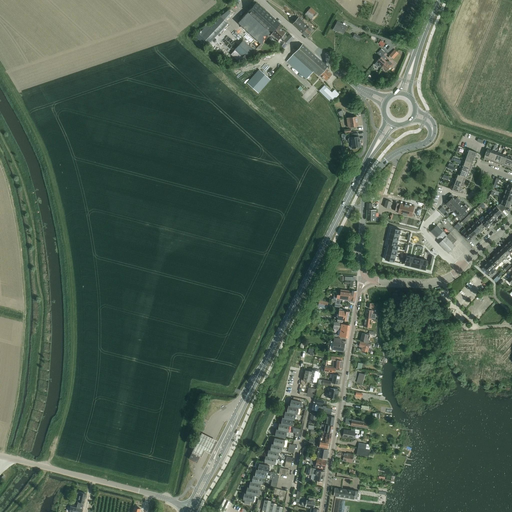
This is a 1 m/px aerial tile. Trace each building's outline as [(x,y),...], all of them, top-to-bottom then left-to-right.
[(282,30),(278,26),(280,24),(257,3),(238,23),(262,45),(271,35),(277,42),(281,38),(284,40),(284,41),(288,45),(294,38),(290,34),(288,37),(284,34),(285,33),(285,32),(285,31),(283,30),(282,30)] [(311,20),(317,13),(311,8),(305,14),(311,20)] [(226,20),(231,14),(228,11),(221,16),(210,28),(207,25),(199,34),(198,33),(195,36),(204,44),(207,41),(209,43),(228,24),(224,20),(225,19),(226,20)] [(299,17),(297,16),(294,19),(296,21),(293,24),(307,37),(313,31),(299,17)] [(344,34),(347,27),(337,21),(333,30),(336,31),(337,30),(344,34)] [(244,40),(235,50),(247,61),(255,51),(244,40)] [(326,81),(333,74),(326,68),(328,67),(302,44),(294,53),(314,71),(319,77),(320,75),(326,81)] [(388,71),(395,63),(386,55),(387,54),(381,49),(378,53),(382,57),(375,64),(378,67),(379,66),(382,68),(383,66),(388,71)] [(395,50),(390,56),(394,60),(399,53),(395,50)] [(294,53),(287,61),(306,79),(314,71),(305,63),(294,53)] [(259,69),(241,89),(253,100),(270,80),(259,69)] [(325,86),(319,91),(331,103),(340,95),(335,90),(332,93),(325,86)] [(349,127),(359,126),(357,116),(347,118),(349,127)] [(359,137),(358,133),(351,134),(352,138),(350,138),(348,140),(349,141),(350,142),(351,142),(352,149),(362,147),(361,140),(360,140),(360,136),(359,137)] [(467,154),(467,155),(476,158),(478,153),(469,149),(467,154)] [(485,151),(484,154),(486,155),(484,158),(489,160),(493,151),(488,149),(487,152),(485,151)] [(493,151),(489,160),(494,162),(498,153),(493,151)] [(498,153),(494,162),(495,162),(499,164),(503,155),(502,155),(498,153)] [(465,159),(465,160),(474,163),(474,162),(476,158),(467,155),(465,159)] [(503,155),(499,164),(505,166),(508,157),(503,155)] [(463,165),(472,168),(474,163),(465,160),(463,164),(463,165)] [(461,170),(470,173),(472,168),(463,165),(461,169),(461,170)] [(461,170),(459,175),(467,178),(468,178),(470,173),(461,170)] [(456,179),(455,179),(465,183),(465,182),(467,178),(459,175),(457,174),(456,179)] [(455,179),(454,184),(463,188),(465,183),(455,179)] [(452,189),(452,190),(461,193),(463,188),(454,184),(452,189)] [(395,199),(393,210),(399,211),(400,211),(399,214),(412,217),(415,207),(402,203),(401,203),(402,201),(404,195),(398,194),(395,199)] [(450,208),(459,199),(458,197),(455,200),(453,197),(454,196),(452,194),(448,198),(450,200),(447,204),(449,207),(450,208)] [(511,196),(505,194),(503,199),(511,202),(511,196)] [(454,212),(461,205),(459,203),(461,201),(459,199),(450,208),(451,209),(453,211),(454,212)] [(511,204),(511,202),(503,199),(501,204),(500,205),(505,210),(508,206),(510,207),(511,204)] [(367,203),(367,210),(368,210),(367,221),(376,221),(377,221),(377,213),(377,212),(377,210),(372,210),(373,203),(367,203)] [(502,212),(505,210),(500,205),(499,204),(498,205),(497,206),(496,206),(492,210),(500,218),(502,216),(501,215),(503,213),(502,212)] [(455,218),(467,207),(465,205),(463,207),(461,205),(454,212),(455,213),(457,215),(455,217),(454,217),(455,218)] [(467,207),(455,218),(456,219),(458,218),(460,221),(468,213),(466,211),(468,209),(467,207)] [(498,219),(500,218),(492,210),(488,214),(495,220),(496,220),(497,218),(498,219)] [(494,221),(495,220),(488,214),(485,217),(492,225),(494,223),(493,223),(494,221)] [(491,227),(492,225),(485,217),(481,221),(486,226),(487,228),(490,226),(491,227)] [(486,226),(481,221),(479,219),(475,223),(483,231),(484,229),(483,228),(486,226)] [(481,232),(483,231),(475,223),(471,227),(478,234),(479,233),(480,232),(481,232)] [(438,225),(431,232),(441,242),(439,243),(449,253),(456,246),(454,244),(457,240),(450,233),(448,235),(438,225)] [(476,236),(478,234),(471,227),(467,230),(475,238),(477,237),(476,236)] [(473,240),(475,238),(467,230),(463,234),(470,241),(472,239),(473,240)] [(511,254),(511,252),(511,247),(508,243),(506,245),(505,245),(503,246),(511,254)] [(507,258),(511,254),(503,246),(501,248),(502,249),(500,251),(507,258)] [(503,262),(507,258),(500,251),(498,253),(497,252),(495,254),(503,262)] [(499,265),(503,262),(495,254),(494,255),(494,256),(492,258),(499,265)] [(495,269),(499,265),(492,258),(490,260),(489,259),(487,261),(495,269)] [(497,271),(495,269),(487,261),(486,263),(487,264),(484,266),(485,266),(483,269),(489,274),(491,273),(492,274),(493,274),(497,271)] [(349,296),(340,295),(337,295),(334,294),(333,303),(335,303),(340,304),(342,305),(342,301),(341,301),(342,300),(350,301),(350,303),(355,303),(356,297),(352,297),(349,296)] [(319,300),(318,303),(322,304),(322,307),(326,308),(327,302),(322,300),(319,300)] [(348,321),(349,312),(343,311),(343,309),(339,309),(337,321),(343,322),(343,320),(348,321)] [(365,317),(372,318),(372,314),(373,314),(374,311),(366,310),(365,317)] [(348,338),(350,325),(341,324),(342,323),(334,322),(333,328),(334,329),(340,330),(339,336),(348,338)] [(368,343),(369,335),(362,334),(360,341),(368,343)] [(341,343),(341,339),(335,338),(334,342),(331,341),(330,349),(344,351),(345,344),(341,343)] [(360,342),(359,346),(362,347),(361,350),(368,352),(369,349),(370,349),(372,345),(360,342)] [(342,369),(343,358),(331,356),(331,360),(334,360),(333,366),(325,365),(325,366),(325,371),(335,373),(336,369),(342,369)] [(310,380),(316,382),(319,370),(316,369),(316,371),(312,370),(312,372),(310,380)] [(312,372),(312,370),(310,370),(310,371),(305,370),(303,381),(310,382),(310,380),(312,372)] [(339,384),(340,376),(333,375),(332,383),(339,384)] [(307,396),(314,398),(316,389),(309,387),(307,393),(307,396)] [(336,399),(338,390),(328,388),(326,397),(336,399)] [(299,408),(300,408),(302,399),(293,397),(293,400),(291,399),(290,404),(289,403),(288,405),(290,405),(290,406),(299,408)] [(316,404),(314,410),(331,414),(332,407),(318,404),(318,405),(316,404)] [(297,414),(299,408),(290,406),(290,405),(288,405),(287,409),(286,409),(285,411),(287,411),(296,414),(297,414)] [(294,420),(296,414),(287,411),(285,411),(284,415),(283,415),(282,417),(284,417),(293,420),(294,420)] [(333,425),(334,417),(325,415),(324,423),(333,425)] [(291,426),(293,420),(284,417),(282,417),(281,421),(280,421),(279,423),(281,423),(290,425),(290,426),(291,426)] [(346,418),(345,423),(348,423),(351,424),(351,425),(352,426),(365,428),(366,428),(367,423),(367,422),(352,419),(348,418),(346,418)] [(288,432),(290,426),(290,425),(281,423),(279,423),(278,427),(277,427),(276,429),(278,429),(287,431),(287,432),(288,432)] [(325,425),(324,432),(332,433),(333,426),(325,425)] [(285,438),(287,432),(287,431),(278,429),(276,429),(275,433),(274,433),(273,435),(285,438)] [(359,434),(360,430),(351,429),(351,431),(344,430),(343,436),(348,437),(348,438),(354,439),(355,433),(359,434)] [(320,437),(320,440),(322,441),(324,441),(329,442),(330,442),(332,433),(324,432),(324,433),(322,432),(322,436),(323,436),(322,437),(321,437),(320,437)] [(201,433),(192,453),(201,457),(205,451),(207,452),(211,454),(217,441),(214,439),(201,433)] [(282,446),(284,447),(285,440),(274,438),(274,442),(272,442),(272,443),(273,444),(282,446)] [(310,439),(309,442),(313,442),(313,443),(319,444),(319,445),(317,445),(317,447),(319,447),(328,448),(329,442),(324,441),(322,441),(320,440),(310,439)] [(281,453),(282,446),(273,444),(272,443),(271,448),(269,447),(269,449),(270,449),(270,450),(279,452),(281,453)] [(358,447),(357,454),(369,457),(369,453),(370,450),(366,449),(358,447)] [(315,456),(315,458),(325,460),(326,459),(327,459),(328,451),(329,450),(318,448),(318,449),(317,457),(315,456)] [(279,452),(270,450),(270,449),(269,449),(268,454),(266,453),(266,455),(267,455),(267,456),(276,458),(278,458),(279,452)] [(197,463),(201,455),(193,451),(189,459),(194,461),(197,463)] [(352,462),(354,455),(337,452),(336,456),(340,457),(340,460),(352,462)] [(275,464),(276,458),(267,456),(267,455),(266,455),(265,460),(263,460),(263,462),(275,464)] [(306,457),(305,460),(309,461),(314,462),(314,460),(316,461),(316,464),(314,464),(314,466),(325,469),(326,461),(327,460),(325,460),(315,458),(310,457),(306,457)] [(266,472),(268,472),(269,466),(259,463),(258,467),(257,467),(256,469),(258,469),(266,472)] [(323,482),(325,471),(316,470),(316,469),(307,467),(306,474),(312,475),(311,479),(323,482)] [(266,472),(258,469),(256,469),(255,473),(254,473),(253,475),(255,475),(264,478),(263,478),(265,478),(266,472)] [(262,484),(263,478),(264,478),(255,475),(253,475),(252,479),(251,479),(250,481),(252,481),(261,483),(261,484),(262,484)] [(360,502),(361,492),(355,491),(342,489),(344,478),(336,477),(334,488),(333,496),(330,511),(338,511),(340,499),(360,502)] [(260,484),(261,484),(261,483),(252,481),(250,481),(249,485),(248,485),(247,487),(249,487),(258,489),(258,490),(259,490),(260,484)] [(257,490),(258,490),(258,489),(249,487),(247,487),(246,491),(245,491),(245,492),(246,493),(255,495),(255,496),(256,496),(257,490)] [(253,502),(255,496),(255,495),(246,493),(245,492),(243,500),(245,500),(244,503),(250,505),(251,501),(253,502)] [(80,493),(77,493),(75,495),(76,498),(79,498),(78,502),(77,508),(77,507),(75,511),(82,511),(83,509),(84,503),(84,504),(86,494),(80,493)] [(302,502),(301,505),(305,506),(305,507),(310,508),(310,506),(314,507),(315,502),(315,501),(315,498),(309,497),(308,500),(306,500),(302,499),(302,502)] [(268,511),(271,503),(271,501),(264,500),(264,501),(262,508),(262,510),(267,511),(266,511),(268,511)] [(277,504),(271,503),(268,511),(274,511),(277,506),(277,504)]
